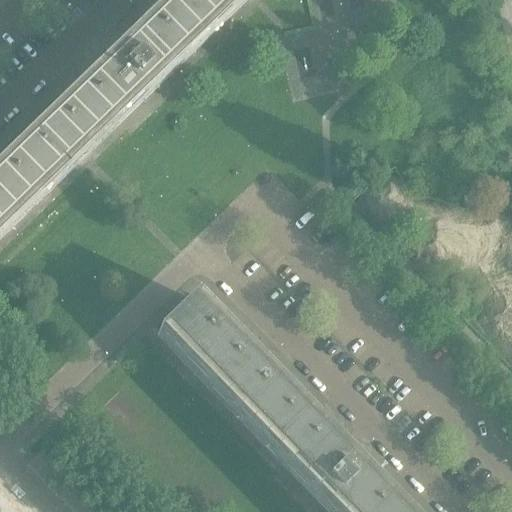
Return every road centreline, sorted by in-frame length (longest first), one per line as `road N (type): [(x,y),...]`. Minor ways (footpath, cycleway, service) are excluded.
road 1 (unknown): [(204,260),(241,222),(260,216),(511,465)]
road 2 (unknown): [(459,511),(204,260)]
road 3 (unknown): [(0,452),(142,310),(204,260)]
road 4 (residential): [(0,112),(116,0)]
